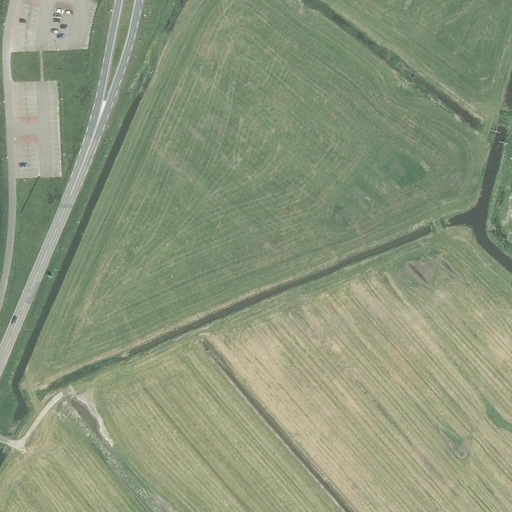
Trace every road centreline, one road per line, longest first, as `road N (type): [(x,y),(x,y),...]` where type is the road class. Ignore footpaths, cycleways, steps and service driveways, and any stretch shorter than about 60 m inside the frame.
road 1 (secondary): [(0,361),(78,175)]
road 2 (secondary): [(78,175),(139,0)]
road 3 (unclassified): [(11,179),(5,51),(14,0)]
road 4 (secondary): [(118,0),(78,175)]
